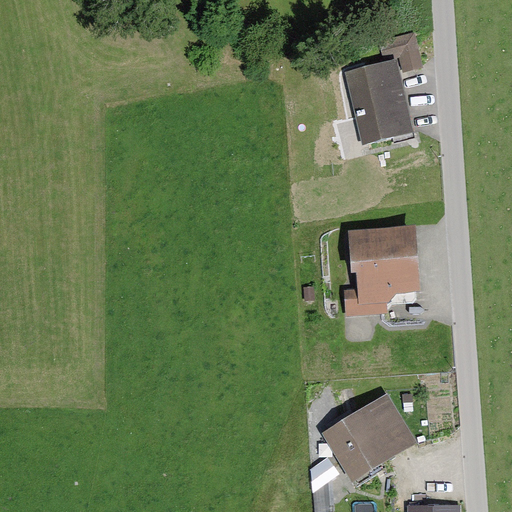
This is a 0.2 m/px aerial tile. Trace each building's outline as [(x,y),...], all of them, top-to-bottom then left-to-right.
[(239,19),(229,30),(248,46),(258,35),(239,19)] [(391,42),(397,65),(400,76),(424,70),(416,36),(391,42)] [(397,65),(347,77),(364,150),(414,138),(400,76),(397,65)] [(416,233),(351,236),(353,278),(359,278),(360,294),(347,295),(348,316),(387,314),(386,306),(392,305),(399,297),(419,296),(416,233)] [(315,289),(305,289),(306,303),(315,303),(315,289)] [(418,447),(388,398),(324,437),(354,486),(418,447)] [(328,460),(311,473),(313,497),(341,477),(328,460)]
